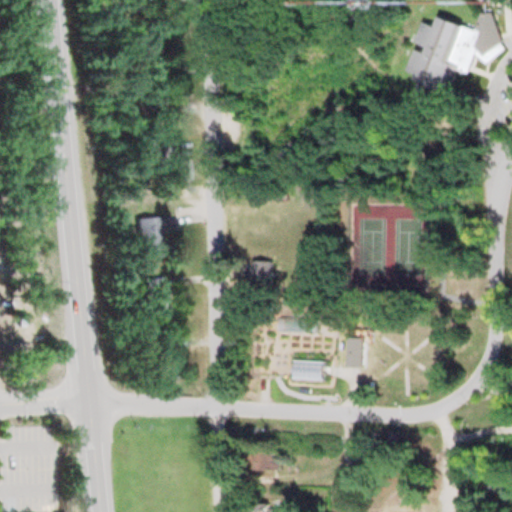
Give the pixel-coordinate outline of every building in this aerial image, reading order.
[(435,16),(431,26),(420,21),(413,40),(422,45),(420,51),(413,48),(403,69),(411,73),(410,77),(410,88),(426,95),(430,83),(444,88),(454,64),(461,69),(469,47),(478,60),(500,44),(490,12),(479,12),(470,29),(435,16)] [(150,35),(124,37),(128,84),(154,82),(150,35)] [(139,138),(139,158),(174,158),(174,138),(139,138)] [(188,180),(188,162),(176,162),(176,180),(188,180)] [(137,216),(135,255),(167,256),(169,218),(137,216)] [(271,262),(247,262),(247,287),(271,287),(271,262)] [(141,278),(142,324),(167,323),(165,277),(141,278)] [(283,309),(282,324),(313,328),(314,312),(283,309)] [(295,359),(326,360),(326,377),(294,376),(295,373),(295,359)] [(278,471),(278,457),(252,457),(252,471),(278,471)] [(509,479),(486,479),(486,493),(509,493),(509,479)]
